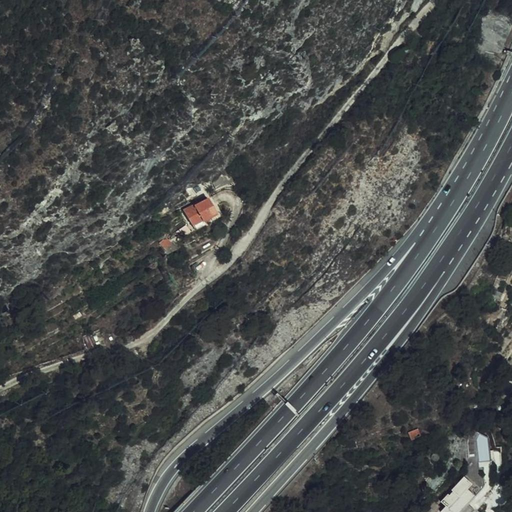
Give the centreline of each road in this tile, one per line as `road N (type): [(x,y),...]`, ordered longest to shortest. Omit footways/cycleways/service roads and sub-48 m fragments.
road 1 (track): [(0,389),(144,336),(239,250),(286,175),(434,0)]
road 2 (motorway): [(488,142),(336,319),(178,461),(151,511)]
road 3 (motorway): [(488,142),(397,284),(195,511)]
road 4 (motorway): [(227,511),(401,315),(484,198)]
road 5 (motorway): [(252,511),(407,332),(484,198)]
